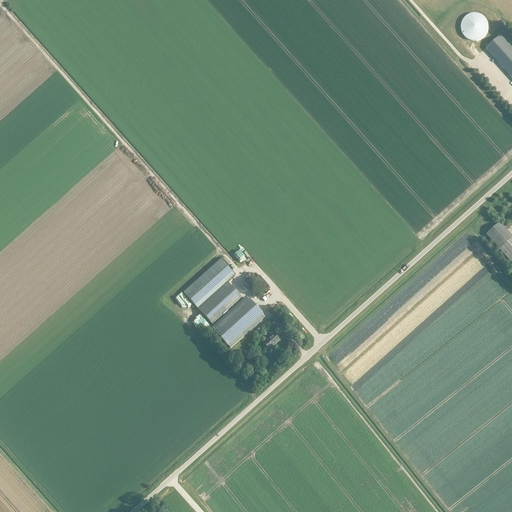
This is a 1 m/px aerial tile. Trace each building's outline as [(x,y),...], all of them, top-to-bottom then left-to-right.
[(511,48),(501,36),(487,48),(486,50),(511,78),(511,48)] [(511,236),(500,223),(486,235),(511,264),(511,236)] [(234,275),(220,260),(183,293),(197,309),(227,282),(234,275)] [(243,301),(227,282),(197,309),(214,327),(243,301)] [(269,294),(261,302),(264,305),(268,301),(270,302),(273,299),(269,294)] [(183,297),(175,304),(178,309),(181,306),(179,304),(185,299),(183,297)] [(262,316),(246,298),(243,301),(214,327),(212,329),(228,347),(262,316)] [(269,350),(279,341),(273,333),(262,343),(269,350)]
